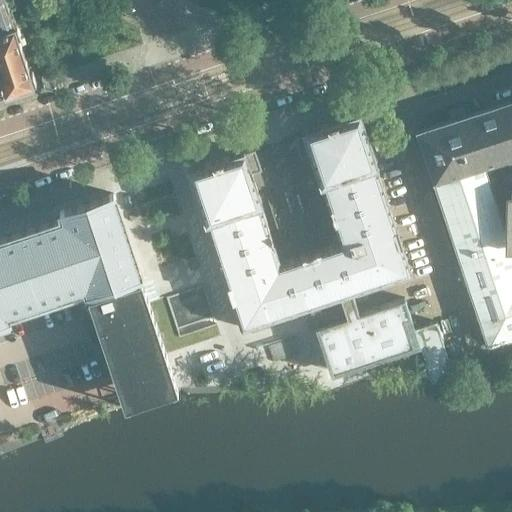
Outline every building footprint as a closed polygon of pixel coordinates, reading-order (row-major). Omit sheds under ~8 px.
[(0,0),(0,27),(13,23),(5,0),(0,0)] [(32,81),(13,23),(0,27),(0,75),(5,90),(32,81)] [(511,99),(421,129),(417,130),(418,133),(419,133),(487,341),(486,341),(487,344),(490,343),(511,335),(511,99)] [(241,327),(307,305),(311,317),(314,316),(318,327),(315,328),(328,367),(330,366),(332,371),(338,369),(339,372),(407,349),(406,346),(419,342),(431,381),(455,379),(436,320),(414,327),(404,296),(358,312),(351,290),(356,288),(356,289),(410,271),(400,242),(401,242),(400,239),(397,230),(396,227),(396,228),(375,164),(358,113),(340,119),(340,118),(321,124),(322,125),(304,131),(304,132),(294,136),(300,155),(311,152),(321,182),(341,241),(319,248),(315,249),(316,249),(304,253),(304,252),(301,254),(279,261),(260,202),(250,171),(260,168),(254,149),(243,152),(243,151),(225,157),(225,156),(207,162),(207,163),(188,169),(205,220),(206,220),(227,284),(226,284),(227,287),(228,287),(231,296),(230,296),(231,299),(232,298),(241,327)] [(5,312),(84,286),(124,406),(177,388),(114,197),(113,193),(108,194),(108,195),(63,209),(59,211),(60,215),(61,215),(61,217),(0,237),(0,320),(3,319),(3,320),(8,318),(6,313),(6,314),(5,312)] [(299,353),(293,337),(267,345),(272,361),(299,353)] [(0,439),(94,408),(92,401),(101,398),(88,359),(79,362),(76,352),(0,376),(0,439)]
